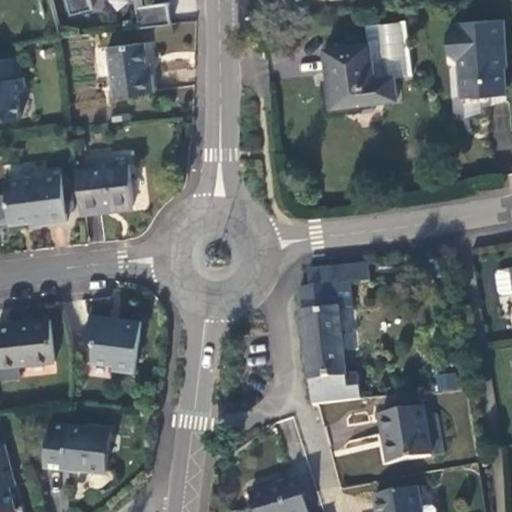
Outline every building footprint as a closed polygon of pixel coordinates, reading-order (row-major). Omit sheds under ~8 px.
[(162,0),(145,0),(137,1),(137,0),(61,0),(64,10),(86,4),(85,0),(129,0),(133,24),(165,20),(162,0)] [(496,15),(450,18),(450,20),(439,26),(441,50),(448,55),(451,56),(454,93),(498,90),(496,63),(499,63),(496,15)] [(357,21),(359,40),(316,45),(323,103),(388,96),(385,73),(403,71),(396,17),(357,21)] [(138,39),(102,43),(108,91),(148,86),(146,68),(141,69),(138,39)] [(12,54),(0,55),(0,115),(15,113),(12,91),(17,87),(12,54)] [(123,158),(71,164),(76,209),(96,207),(96,203),(128,199),(123,158)] [(55,168),(0,175),(0,186),(4,218),(41,213),(42,218),(62,216),(55,168)] [(305,283),(293,284),(306,397),(306,399),(354,394),(352,368),(340,370),(333,303),(329,304),(326,280),(345,277),(365,275),(363,258),(304,265),(305,283)] [(326,280),(329,304),(333,303),(348,301),(345,277),(326,280)] [(135,315),(85,309),(82,333),(90,334),(87,355),(108,358),(107,363),(129,366),(135,315)] [(42,313),(0,318),(0,374),(14,373),(12,360),(49,355),(43,313),(42,313)] [(434,374),(437,391),(459,387),(456,371),(434,374)] [(416,403),(375,410),(383,459),(425,452),(416,403)] [(44,417),(39,460),(67,465),(75,461),(101,464),(103,447),(99,442),(102,420),(81,418),(81,422),(44,417)] [(8,479),(0,448),(0,508),(9,506),(3,481),(8,479)] [(303,511),(292,473),(245,487),(252,511),(303,511)] [(373,511),(416,511),(415,504),(412,485),(370,492),(373,511)] [(425,502),(415,504),(416,511),(432,511),(431,506),(425,502)]
